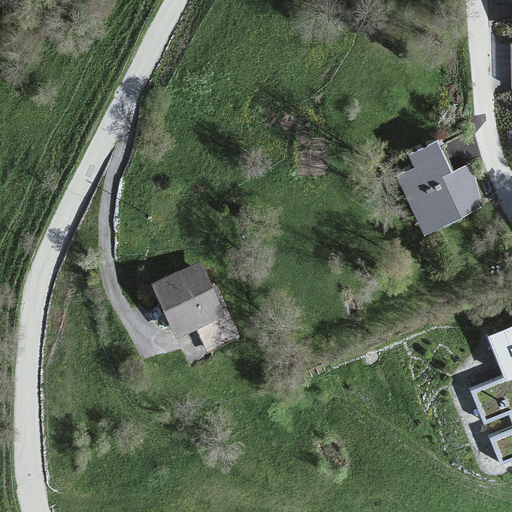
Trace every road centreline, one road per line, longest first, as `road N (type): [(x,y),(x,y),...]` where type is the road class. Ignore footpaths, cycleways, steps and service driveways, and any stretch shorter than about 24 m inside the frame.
road 1 (residential): [(37,511),(28,371),(44,270),(177,0)]
road 2 (residential): [(478,0),(486,128),(511,199)]
